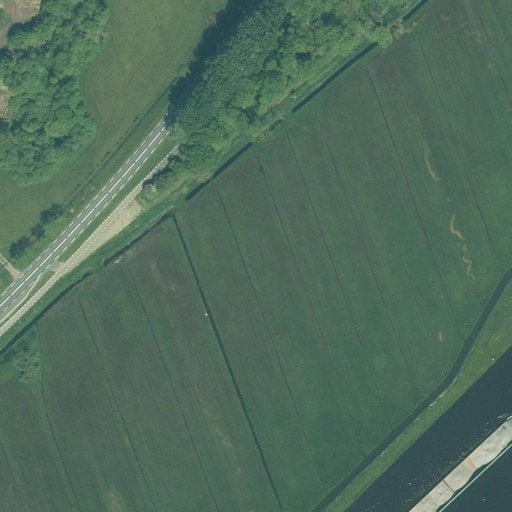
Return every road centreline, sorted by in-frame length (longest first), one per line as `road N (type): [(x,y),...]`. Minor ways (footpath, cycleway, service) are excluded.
road 1 (track): [(45,259),(66,270),(269,113),(396,0)]
road 2 (primary): [(0,306),(122,177),(259,0)]
